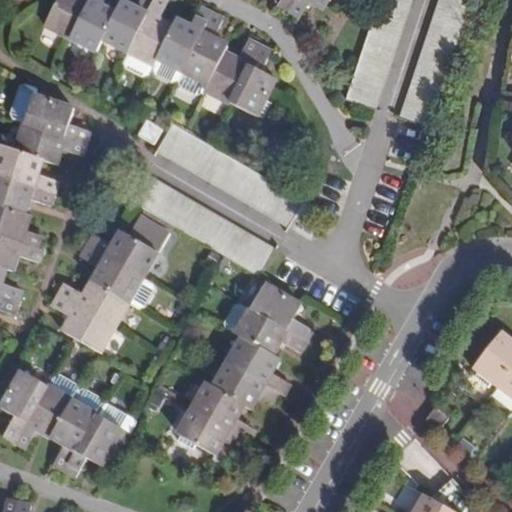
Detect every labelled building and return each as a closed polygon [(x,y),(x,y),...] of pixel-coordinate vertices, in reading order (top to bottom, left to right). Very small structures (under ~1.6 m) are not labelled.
[(71,40),(91,0),(58,0),(45,27),(71,40)] [(102,41),(115,15),(100,7),(104,0),(91,0),(71,40),(97,52),(102,41)] [(128,54),(154,1),(151,0),(140,0),(136,10),(121,3),(115,15),(102,41),(128,54)] [(157,59),(172,28),(159,22),(169,2),(164,0),(154,0),(154,1),(128,54),(153,67),(157,59)] [(279,0),(278,3),(289,10),(294,0),(279,0)] [(294,0),(289,10),(300,17),(311,0),(313,0),(326,7),(330,0),(294,0)] [(379,0),(345,100),(376,111),(413,0),(379,0)] [(439,0),(400,118),(430,128),(474,0),(439,0)] [(183,72),(211,15),(199,9),(190,28),(176,21),(172,28),(157,59),(183,72)] [(208,85),(224,54),(228,47),(213,40),(223,21),(211,15),(183,72),(208,85)] [(238,61),(224,54),(208,85),(205,92),(231,105),(260,47),(248,41),(238,61)] [(271,53),(260,47),(231,105),(256,117),(257,116),(264,119),(272,103),(265,100),(275,80),(261,73),(271,53)] [(25,124),(34,97),(37,90),(25,86),(19,88),(11,115),(13,121),(25,124)] [(34,97),(25,124),(86,145),(90,132),(70,126),(75,110),(34,97)] [(163,132),(147,122),(138,136),(154,147),(163,132)] [(86,145),(25,124),(17,151),(43,160),(57,165),(62,151),(82,158),(86,145)] [(304,200),(173,124),(157,151),(288,228),(304,200)] [(43,160),(17,151),(2,146),(0,151),(0,176),(54,194),(57,182),(38,176),(43,160)] [(275,250),(144,174),(128,201),(259,278),(275,250)] [(54,194),(0,176),(0,206),(24,215),(29,201),(49,208),(54,194)] [(24,215),(0,206),(0,236),(36,249),(40,238),(26,233),(31,218),(24,215)] [(88,247),(144,280),(171,236),(141,218),(130,238),(121,233),(113,247),(95,236),(88,247)] [(36,249),(0,236),(0,267),(6,269),(13,272),(18,257),(39,264),(43,252),(36,249)] [(129,305),(144,280),(88,247),(81,258),(100,270),(92,283),(129,305)] [(6,269),(0,267),(0,297),(17,303),(21,291),(1,284),(6,269)] [(114,330),(129,305),(92,283),(83,297),(66,286),(59,297),(114,330)] [(266,285),(251,310),(306,343),(313,332),(294,320),(302,307),(266,285)] [(17,303),(0,297),(0,311),(13,316),(17,303)] [(99,354),(114,330),(59,297),(53,308),(71,319),(63,333),(99,354)] [(236,335),(243,340),(273,357),(282,343),(299,353),(306,343),(251,310),(236,335)] [(496,388),(511,367),(511,339),(502,332),(473,369),(478,373),(474,377),(488,389),(491,384),(496,388)] [(243,340),(229,364),(278,394),(283,397),(290,385),(272,374),(279,361),(273,357),(243,340)] [(229,364),(214,388),(244,407),(250,410),(258,396),(272,404),(278,394),(229,364)] [(511,400),(511,367),(496,388),(511,400)] [(16,443),(49,388),(23,373),(1,409),(16,418),(5,436),(16,443)] [(209,385),(194,409),(248,442),(255,431),(237,420),(244,407),(214,388),(209,385)] [(51,439),(73,403),(49,388),(16,443),(27,450),(38,431),(51,439)] [(79,393),(73,403),(51,439),(64,447),(53,465),(64,472),(98,417),(103,407),(103,401),(84,390),(79,393)] [(450,419),(436,408),(425,422),(438,433),(450,419)] [(248,442),(194,409),(179,435),(214,456),(223,442),(241,454),(248,442)] [(131,437),(98,417),(64,472),(76,479),(87,460),(109,473),(131,437)] [(451,511),(424,496),(414,511),(451,511)] [(19,511),(21,504),(6,501),(4,511),(19,511)]
